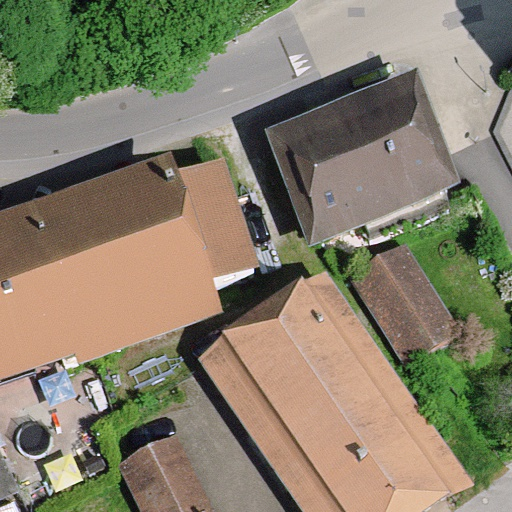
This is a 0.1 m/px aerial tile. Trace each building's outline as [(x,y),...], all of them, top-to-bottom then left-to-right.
[(405,101),(264,157),(306,263),(447,207),(405,101)] [(164,188),(0,240),(0,402),(215,334),(206,304),(251,290),(217,186),(169,202),(164,188)] [(456,347),(400,260),(352,291),(407,378),(456,347)] [(452,511),(463,506),(321,294),(196,378),(285,511),(452,511)] [(198,511),(171,455),(118,480),(133,511),(198,511)] [(0,506),(12,502),(0,474),(0,506)]
